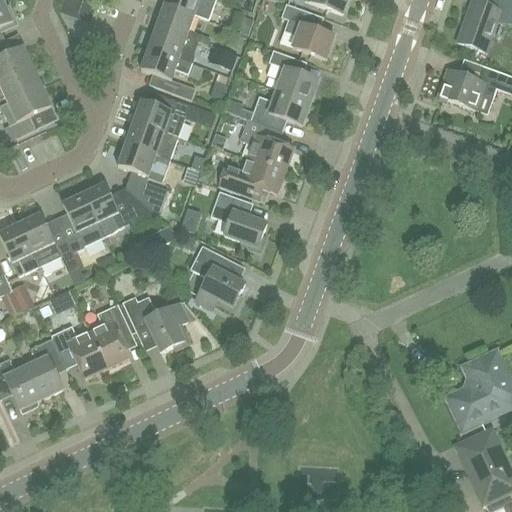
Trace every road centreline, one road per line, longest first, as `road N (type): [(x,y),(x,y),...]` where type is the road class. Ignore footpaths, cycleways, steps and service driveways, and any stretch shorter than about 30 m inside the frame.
road 1 (tertiary): [(0,498),(277,364),(291,352),(313,300)]
road 2 (residential): [(511,258),(381,320),(313,300)]
road 3 (tertiary): [(313,300),(375,126)]
road 4 (unclassified): [(511,175),(375,126)]
road 5 (residential): [(0,190),(83,156),(98,108)]
road 6 (residential): [(375,126),(420,0)]
road 7 (residential): [(98,108),(81,102),(40,15),(46,0)]
